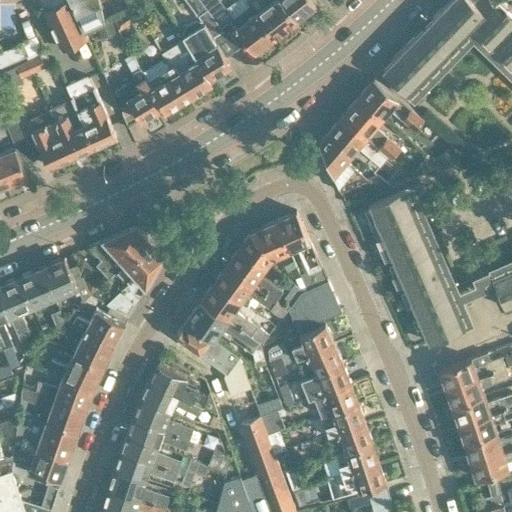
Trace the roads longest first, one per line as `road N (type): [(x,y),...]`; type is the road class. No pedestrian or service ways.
road 1 (residential): [(78,511),(120,385),(236,208),(281,187),(316,197),(393,372)]
road 2 (tertiary): [(0,246),(232,130),(390,0)]
road 3 (residential): [(493,330),(448,224),(511,196)]
road 4 (residential): [(393,372),(438,511)]
